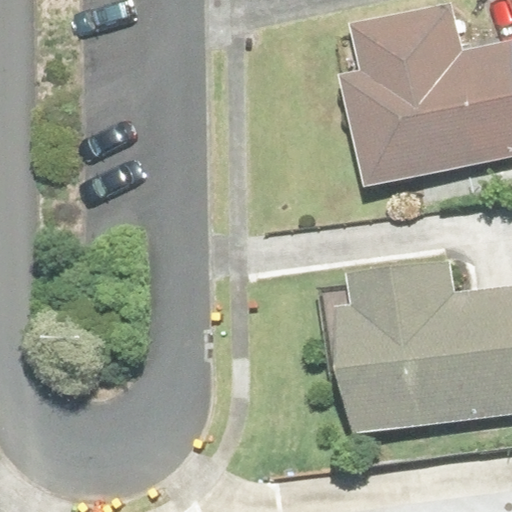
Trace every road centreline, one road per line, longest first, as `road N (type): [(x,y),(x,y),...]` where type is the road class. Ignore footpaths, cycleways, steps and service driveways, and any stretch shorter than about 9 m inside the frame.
road 1 (residential): [(173,0),(170,409),(127,451),(90,456),(54,446)]
road 2 (residential): [(54,446),(27,421),(9,343),(1,0)]
